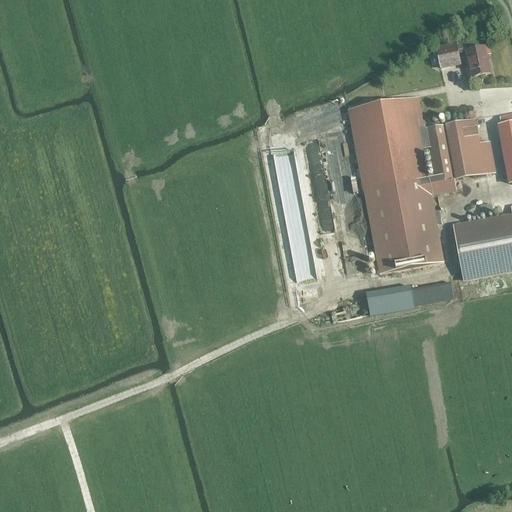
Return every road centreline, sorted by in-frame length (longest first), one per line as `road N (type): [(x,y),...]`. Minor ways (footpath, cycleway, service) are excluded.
road 1 (track): [(0,443),(212,357)]
road 2 (track): [(335,71),(374,290)]
road 3 (track): [(212,357),(374,290)]
